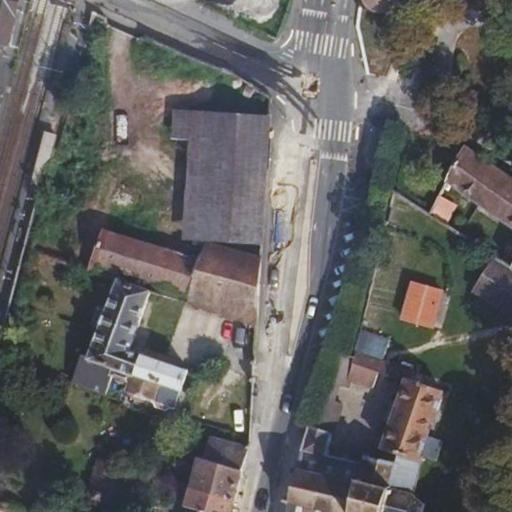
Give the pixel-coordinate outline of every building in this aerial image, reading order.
[(11,28),(18,0),(0,0),(0,41),(7,43),(11,28)] [(365,0),(366,2),(369,6),(372,9),(376,11),(380,12),(385,12),(389,11),(393,9),(397,6),(399,2),(399,0),(365,0)] [(190,141),(187,184),(265,189),(269,118),(174,112),(173,134),(172,139),(190,141)] [(511,177),(465,146),(446,182),(511,227),(511,177)] [(265,189),(187,184),(183,237),(261,243),(265,189)] [(429,212),(446,223),(457,206),(439,195),(429,212)] [(122,271),(191,292),(201,259),(102,228),(85,268),(117,277),(117,276),(121,277),(122,271)] [(191,292),(189,300),(228,312),(238,305),(258,311),(261,254),(207,239),(201,259),(191,292)] [(473,292),(511,315),(511,267),(496,257),(473,292)] [(117,276),(117,277),(87,364),(112,373),(118,375),(128,349),(131,339),(150,288),(150,287),(121,277),(117,276)] [(414,282),(403,319),(431,327),(442,290),(414,282)] [(218,361),(251,366),(258,327),(224,321),(218,361)] [(423,511),(425,508),(427,506),(426,503),(423,504),(414,495),(422,462),(423,461),(420,460),(421,456),(424,457),(431,437),(428,436),(443,390),(411,378),(413,371),(382,359),(389,341),(359,331),(353,356),(342,353),(332,382),(341,385),(348,388),(350,380),(373,389),(379,372),(407,382),(381,459),(365,456),(363,464),(327,455),(332,435),(342,404),(336,401),(328,397),(317,428),(310,426),(302,452),(298,469),(293,468),(292,473),(297,473),(296,479),(293,479),(293,481),(295,482),(293,491),(291,490),(290,493),(292,493),(291,499),(285,498),(285,502),(290,504),(288,511),(423,511)] [(128,349),(118,375),(118,378),(119,380),(120,381),(120,382),(130,385),(141,354),(128,349)] [(141,354),(130,385),(131,386),(130,390),(133,395),(149,400),(153,397),(156,398),(159,403),(167,406),(172,403),(174,404),(180,387),(182,387),(189,368),(142,351),(141,354)] [(87,364),(81,382),(106,392),(111,376),(112,373),(87,364)] [(332,382),(328,397),(336,401),(341,385),(332,382)] [(199,457),(193,488),(236,500),(243,471),(250,443),(224,437),(223,438),(211,435),(204,459),(199,457)] [(431,437),(424,457),(437,461),(444,442),(431,437)] [(232,511),(236,500),(193,488),(188,505),(203,509),(214,511),(232,511)]
